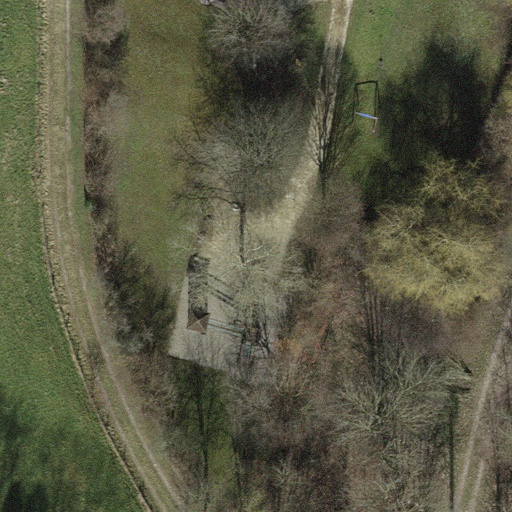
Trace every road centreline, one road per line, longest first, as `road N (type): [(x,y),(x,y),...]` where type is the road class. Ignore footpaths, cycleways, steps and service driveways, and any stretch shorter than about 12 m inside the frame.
road 1 (track): [(173,511),(111,395),(72,276),(62,0)]
road 2 (track): [(347,0),(292,253)]
road 3 (track): [(511,311),(486,380),(461,511)]
